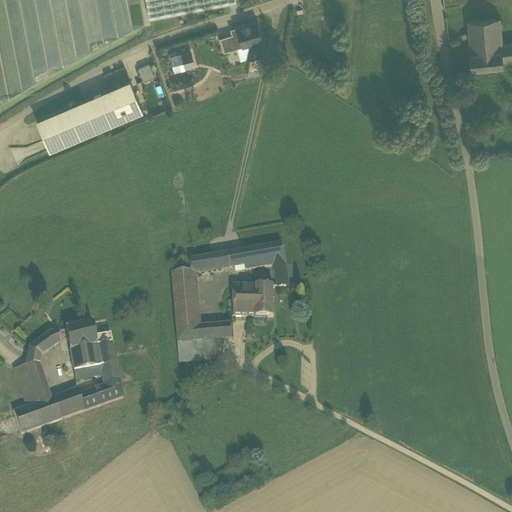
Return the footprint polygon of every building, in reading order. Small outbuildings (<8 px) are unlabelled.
[(147,0),(151,18),(236,1),(235,0),(147,0)] [(468,21),(469,34),(469,39),(470,43),(502,40),(501,26),(500,22),(500,18),(468,21)] [(237,27),(243,46),(250,44),(263,39),(257,21),(237,27)] [(243,46),(237,27),(230,29),(232,34),(237,48),(243,46)] [(224,52),(237,48),(232,34),(220,38),(224,52)] [(250,44),(248,58),(260,55),(263,39),(250,44)] [(470,43),(470,52),(503,49),(502,43),(502,40),(470,43)] [(511,41),(502,43),(503,49),(504,61),(511,59),(511,41)] [(243,46),(237,48),(241,60),(248,58),(250,44),(243,46)] [(471,69),(504,65),(504,61),(503,49),(470,52),(471,69)] [(149,63),(144,65),(149,78),(155,76),(149,63)] [(144,81),(149,78),(144,65),(138,68),(144,81)] [(111,88),(123,118),(143,110),(130,80),(111,88)] [(37,119),(50,149),(123,118),(111,88),(37,119)] [(251,251),(229,255),(230,270),(237,269),(238,274),(273,267),(277,289),(289,289),(281,245),(251,251)] [(229,255),(221,257),(223,271),(230,270),(229,255)] [(212,342),(217,342),(215,327),(200,329),(195,276),(195,275),(200,275),(223,271),(221,257),(199,260),(199,261),(190,262),(192,274),(172,276),(179,364),(219,360),(212,342)] [(234,319),(273,319),(273,288),(234,287),(234,319)] [(69,352),(96,347),(94,338),(91,324),(65,330),(69,352)] [(231,326),(223,327),(224,341),(232,341),(231,326)] [(217,342),(224,341),(223,327),(215,327),(217,342)] [(57,332),(56,332),(48,334),(47,335),(29,349),(27,354),(40,358),(41,356),(60,343),(57,332)] [(110,335),(94,338),(96,347),(111,344),(110,335)] [(69,352),(73,373),(99,368),(115,365),(111,344),(96,347),(69,352)] [(39,365),(40,358),(27,354),(26,361),(39,365)] [(38,366),(39,365),(26,361),(24,367),(13,371),(26,409),(13,413),(20,435),(122,399),(115,365),(99,368),(101,378),(102,378),(104,386),(80,395),(78,395),(77,393),(77,391),(50,400),(38,366)] [(75,383),(101,378),(99,368),(73,373),(75,383)]
